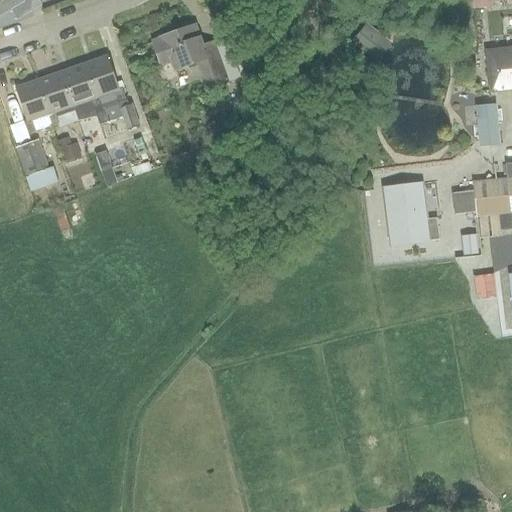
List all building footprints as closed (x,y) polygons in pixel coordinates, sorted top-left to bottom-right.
[(0,0),(0,16),(1,18),(12,11),(26,3),(24,0),(0,0)] [(24,0),(26,3),(12,11),(17,21),(42,6),(38,0),(24,0)] [(392,44),(365,24),(351,43),(377,63),(392,44)] [(205,46),(198,26),(160,39),(153,42),(162,67),(172,63),(175,71),(198,63),(208,91),(230,83),(216,42),(205,46)] [(492,92),(511,90),(511,48),(488,51),(492,92)] [(108,56),(84,65),(96,100),(98,99),(107,123),(122,117),(127,131),(141,127),(133,105),(129,106),(123,88),(120,89),(108,56)] [(84,65),(61,73),(73,108),(91,101),(99,125),(107,123),(98,99),(96,100),(84,65)] [(61,73),(39,81),(51,115),(48,116),(52,127),(59,124),(55,114),(73,108),(61,73)] [(39,81),(16,89),(27,121),(24,122),(29,135),(36,133),(32,122),(48,116),(51,115),(39,81)] [(500,146),(497,105),(476,107),(479,148),(500,146)] [(71,145),(69,138),(58,141),(66,167),(83,162),(77,143),(71,145)] [(32,143),(18,147),(16,148),(26,177),(48,170),(38,140),(32,143)] [(511,231),(511,178),(474,183),(479,234),(511,231)] [(382,188),(390,248),(430,243),(430,241),(440,240),(437,219),(428,220),(423,183),(382,188)] [(493,275),(475,277),(477,300),(496,299),(493,275)]
